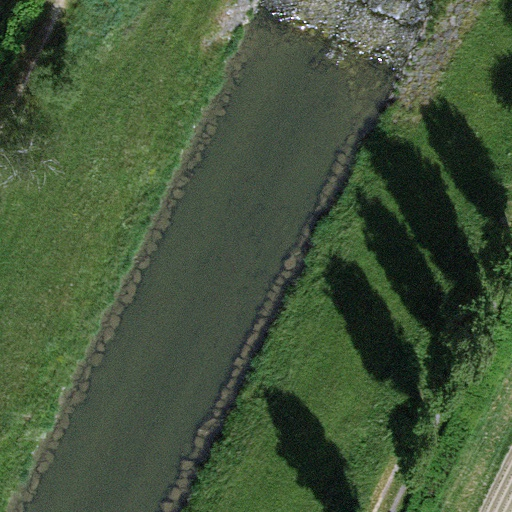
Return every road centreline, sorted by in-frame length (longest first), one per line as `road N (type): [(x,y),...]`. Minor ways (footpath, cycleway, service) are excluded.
road 1 (track): [(511,248),(381,511)]
road 2 (track): [(0,179),(85,0)]
road 3 (track): [(511,404),(458,511)]
